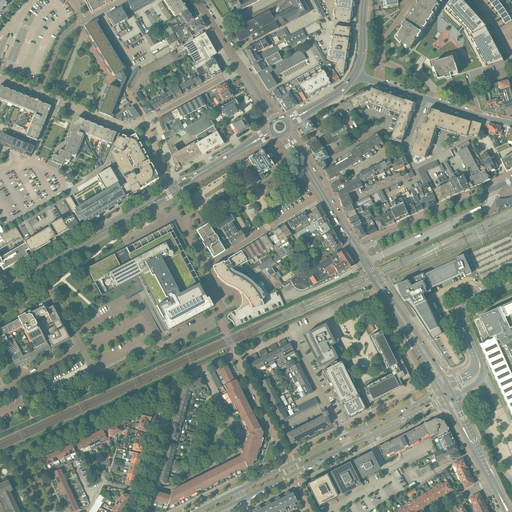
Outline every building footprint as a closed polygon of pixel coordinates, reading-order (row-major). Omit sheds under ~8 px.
[(83,0),(88,8),(91,13),(115,0),(83,0)] [(140,0),(130,0),(127,2),(130,6),(128,8),(130,11),(132,10),(149,1),(149,0),(149,1),(148,0),(144,0),(141,2),(140,0)] [(171,0),(167,3),(172,10),(183,2),(181,0),(171,0)] [(229,0),(230,2),(228,3),(230,8),(235,6),(238,11),(260,0),(229,0)] [(252,42),(256,40),(278,29),(277,27),(280,25),(281,27),(309,12),(302,0),(289,0),(293,7),(272,18),(269,11),(239,26),(236,28),(232,30),(239,43),(243,41),(243,40),(245,39),(246,39),(250,37),(252,42)] [(317,0),(313,0),(323,18),(322,18),(322,19),(326,17),(323,12),(322,9),(319,4),(317,0)] [(352,0),(336,0),(334,21),(349,23),(352,0)] [(445,78),(446,80),(452,78),(452,77),(454,76),(458,75),(459,76),(484,68),(486,67),(485,67),(466,30),(466,29),(465,28),(462,25),(461,25),(461,24),(453,17),(445,9),(446,9),(448,6),(454,0),(419,0),(417,3),(418,4),(412,13),(406,23),(405,22),(402,27),(403,28),(396,39),(395,38),(395,39),(396,40),(395,41),(401,45),(402,43),(406,46),(405,48),(410,51),(412,52),(413,51),(416,52),(420,55),(423,57),(426,59),(423,63),(432,69),(432,70),(433,73),(434,77),(437,76),(438,80),(445,78)] [(454,0),(448,6),(460,19),(473,34),(471,35),(481,54),(487,66),(488,67),(504,62),(504,61),(501,55),(501,56),(500,54),(499,53),(500,53),(499,53),(499,52),(498,50),(498,49),(497,50),(496,47),(496,46),(494,44),(495,44),(494,43),(493,41),(493,40),(492,40),(491,38),(491,37),(489,34),(490,34),(489,33),(489,34),(488,32),(488,31),(488,30),(487,30),(486,28),(486,27),(487,27),(462,0),(454,0)] [(493,6),(495,8),(505,0),(497,0),(492,5),(493,6)] [(496,10),(498,12),(509,4),(506,0),(505,0),(495,8),(496,10)] [(188,9),(183,2),(172,10),(176,17),(177,16),(188,9)] [(498,14),(500,16),(511,9),(509,5),(509,4),(498,12),(498,14)] [(122,6),(119,8),(106,15),(113,27),(125,20),(129,18),(122,6)] [(177,23),(191,14),(188,9),(177,16),(179,18),(175,20),(177,23)] [(501,17),(501,18),(503,20),(511,14),(511,9),(500,16),(501,17)] [(194,19),(191,14),(177,23),(173,25),(170,27),(174,33),(182,28),(183,26),(194,19)] [(504,22),(505,25),(511,20),(511,14),(503,20),(504,22)] [(98,22),(97,19),(84,27),(116,79),(115,81),(120,84),(123,85),(125,78),(122,72),(123,71),(94,24),(98,22)] [(183,28),(165,39),(168,46),(169,45),(169,46),(184,37),(190,33),(193,31),(193,30),(203,24),(200,19),(196,22),(186,28),(185,27),(183,28)] [(169,46),(172,52),(177,49),(185,45),(190,42),(194,40),(200,36),(204,33),(202,30),(206,28),(203,24),(193,30),(193,31),(190,33),(184,37),(169,46)] [(349,28),(334,26),(329,61),(335,62),(334,68),(340,76),(343,74),(349,28)] [(306,37),(302,29),(289,36),(284,39),(288,46),(306,37)] [(285,34),(283,30),(275,33),(278,38),(285,34)] [(185,45),(177,49),(179,53),(186,49),(195,64),(193,65),(195,70),(207,63),(214,59),(212,56),(216,54),(205,33),(194,40),(190,42),(185,45)] [(245,49),(249,57),(274,44),(270,36),(274,34),(245,49)] [(152,36),(146,39),(151,47),(157,43),(154,38),(156,36),(153,38),(152,36)] [(255,56),(254,54),(249,57),(251,62),(251,63),(252,65),(253,65),(280,51),(276,45),(255,56)] [(301,50),(281,60),(274,64),(276,68),(272,70),(270,67),(258,73),(257,74),(268,90),(272,87),(278,83),(275,77),(306,59),(301,50)] [(277,52),(263,60),(261,61),(261,62),(252,67),(257,74),(258,73),(270,67),(274,64),(281,60),(277,52)] [(207,63),(195,70),(200,78),(203,83),(212,78),(222,73),(214,59),(207,63)] [(296,79),(299,84),(308,99),(314,95),(325,88),(331,84),(324,73),(321,68),(320,65),(296,79)] [(333,69),(328,71),(335,82),(339,80),(333,69)] [(328,70),(324,73),(331,84),(335,82),(328,71),(328,70)] [(202,83),(200,79),(198,77),(197,77),(195,74),(190,76),(193,80),(194,82),(196,87),(197,86),(198,87),(199,86),(199,85),(202,84),(202,83)] [(192,89),(193,89),(194,89),(194,88),(195,87),(193,83),(191,80),(188,82),(187,80),(188,79),(186,75),(182,77),(185,82),(190,90),(192,89)] [(185,93),(186,93),(187,93),(187,92),(190,90),(185,82),(182,77),(180,78),(182,82),(183,82),(184,84),(180,86),(182,89),(184,93),(185,93)] [(511,78),(499,83),(494,85),(495,89),(493,89),(495,98),(500,97),(501,102),(500,103),(498,103),(499,107),(500,109),(503,108),(503,109),(511,106),(511,78)] [(296,79),(284,85),(276,89),(272,92),(269,94),(275,101),(277,99),(294,88),(299,84),(296,79)] [(179,86),(176,80),(173,82),(176,88),(175,88),(174,86),(172,87),(173,89),(172,90),(174,93),(177,97),(182,94),(178,87),(179,86)] [(214,98),(215,98),(219,95),(226,92),(229,90),(228,87),(228,86),(227,84),(226,84),(225,83),(216,88),(218,92),(218,93),(215,95),(216,97),(214,98)] [(171,101),(173,100),(173,99),(176,98),(173,93),(172,90),(169,84),(167,86),(170,91),(166,94),(170,101),(171,101)] [(307,99),(308,99),(299,84),(294,88),(297,92),(300,97),(303,102),(304,101),(305,101),(306,100),(307,99)] [(3,87),(0,85),(0,98),(36,113),(35,117),(34,117),(26,136),(37,141),(37,140),(36,140),(37,138),(38,138),(40,134),(39,134),(40,131),(41,132),(42,128),(42,127),(42,125),(43,125),(48,114),(47,114),(48,112),(49,112),(51,106),(44,104),(41,103),(42,103),(38,101),(37,102),(35,101),(35,100),(31,98),(31,99),(29,98),(29,97),(25,96),(25,97),(22,96),(22,95),(18,93),(18,94),(16,93),(16,92),(12,91),(9,90),(10,90),(6,88),(5,89),(3,88),(3,87)] [(119,89),(110,85),(99,112),(112,118),(114,115),(109,113),(119,89)] [(294,88),(277,99),(280,104),(291,96),(294,94),(296,93),(297,92),(294,88)] [(382,93),(382,92),(378,91),(379,89),(379,88),(377,88),(376,88),(376,90),(372,88),(370,92),(368,91),(365,92),(368,99),(368,100),(401,113),(405,100),(402,99),(402,97),(400,96),(399,96),(399,98),(391,95),(392,94),(392,93),(390,92),(389,93),(388,94),(385,93),(384,94),(382,93)] [(164,104),(165,104),(166,104),(166,103),(169,101),(164,93),(165,92),(163,89),(161,90),(163,93),(162,94),(161,91),(159,91),(157,92),(159,96),(159,97),(163,104),(164,104)] [(216,106),(223,103),(223,102),(233,97),(231,94),(232,92),(231,91),(229,91),(229,90),(226,92),(219,95),(215,98),(216,101),(214,103),(216,106)] [(349,98),(354,108),(367,102),(368,100),(368,99),(365,92),(364,91),(359,93),(359,94),(355,97),(354,95),(349,98)] [(144,100),(139,92),(133,96),(138,104),(144,100)] [(210,100),(206,93),(202,96),(205,103),(210,100)] [(294,94),(291,96),(280,104),(286,112),(302,102),(296,93),(294,94)] [(196,99),(201,108),(204,106),(205,109),(207,108),(201,96),(196,99)] [(150,102),(154,110),(164,105),(163,104),(159,97),(149,102),(149,103),(150,102)] [(201,108),(196,99),(191,101),(196,110),(199,109),(201,112),(202,111),(201,108)] [(494,109),(494,108),(499,107),(498,103),(500,103),(499,99),(487,102),(490,110),(491,110),(493,110),(494,109)] [(211,110),(212,112),(214,115),(220,111),(223,115),(224,115),(227,119),(235,114),(240,112),(236,105),(237,104),(235,100),(225,106),(223,103),(211,110)] [(401,113),(392,138),(397,139),(396,141),(402,143),(406,132),(405,131),(406,127),(407,127),(408,124),(408,123),(409,119),(411,119),(413,114),(411,113),(413,109),(414,109),(416,104),(405,100),(401,113)] [(191,101),(187,104),(192,113),(194,111),(196,114),(198,113),(196,110),(191,101)] [(153,110),(154,110),(150,102),(149,103),(149,102),(146,104),(140,107),(145,115),(151,112),(152,112),(153,112),(153,111),(153,110)] [(187,104),(182,106),(187,115),(190,114),(191,117),(193,116),(192,113),(187,104)] [(126,117),(123,117),(123,121),(134,121),(140,118),(140,116),(133,106),(126,111),(128,114),(126,115),(126,117)] [(189,118),(187,115),(182,106),(178,109),(182,118),(185,116),(187,119),(189,118)] [(441,112),(429,108),(428,114),(429,114),(428,116),(427,116),(425,123),(436,126),(440,113),(441,112)] [(177,125),(180,130),(184,128),(182,126),(178,118),(180,116),(177,109),(171,112),(177,124),(177,125)] [(175,126),(177,125),(177,124),(172,115),(171,112),(166,115),(169,122),(172,121),(175,126)] [(446,129),(450,116),(447,115),(447,114),(444,113),(444,114),(440,113),(436,126),(446,129)] [(169,122),(166,115),(160,118),(164,125),(165,125),(170,122),(169,122)] [(185,128),(190,136),(195,136),(198,140),(194,142),(202,155),(214,148),(223,143),(222,141),(227,138),(222,129),(217,132),(213,125),(207,115),(185,128)] [(457,132),(461,119),(457,118),(457,117),(454,116),(454,117),(450,116),(446,129),(457,132)] [(84,120),(77,117),(75,123),(76,123),(75,125),(74,125),(70,136),(69,139),(69,138),(67,142),(68,143),(67,145),(66,145),(64,149),(65,149),(64,151),(60,150),(58,154),(59,155),(58,158),(53,156),(52,160),(52,161),(51,161),(52,162),(51,163),(61,168),(64,161),(67,163),(70,156),(73,158),(79,145),(83,133),(107,142),(112,144),(116,133),(112,131),(112,132),(109,131),(110,130),(106,129),(105,129),(103,129),(103,128),(99,126),(99,127),(97,126),(97,125),(93,124),(90,123),(91,123),(87,121),(86,122),(84,121),(84,120)] [(231,123),(222,129),(227,138),(235,134),(236,135),(249,127),(246,123),(245,124),(244,122),(245,121),(243,117),(232,124),(231,123)] [(171,136),(180,130),(177,125),(175,126),(172,127),(168,129),(165,125),(164,125),(160,118),(159,119),(158,120),(164,135),(165,139),(171,136)] [(309,120),(306,121),(306,122),(303,124),(303,123),(301,125),(299,126),(300,126),(306,136),(310,133),(311,133),(313,132),(313,131),(316,130),(316,129),(321,126),(318,122),(316,123),(315,122),(315,121),(314,119),(313,119),(313,118),(310,120),(310,119),(309,120)] [(467,136),(468,133),(471,121),(471,122),(467,121),(468,120),(465,119),(464,120),(461,119),(457,132),(467,136)] [(478,136),(482,124),(478,123),(478,122),(475,121),(475,122),(471,121),(468,133),(478,136)] [(433,138),(436,126),(425,123),(425,124),(422,123),(421,127),(420,127),(419,130),(420,130),(419,134),(433,138)] [(489,133),(494,134),(496,125),(488,124),(488,128),(489,128),(489,133)] [(496,125),(494,134),(501,136),(502,130),(500,130),(501,126),(496,125)] [(511,128),(508,127),(506,137),(508,143),(496,149),(507,172),(511,169),(511,128)] [(344,132),(346,131),(345,130),(333,137),(331,133),(319,140),(317,141),(315,138),(308,142),(307,143),(307,144),(308,146),(309,146),(314,154),(324,148),(328,146),(334,143),(339,140),(346,136),(344,132)] [(118,134),(111,152),(117,163),(119,167),(123,176),(131,190),(133,194),(134,193),(133,193),(135,192),(136,191),(136,192),(137,191),(138,190),(139,190),(140,190),(143,188),(143,187),(144,187),(143,187),(145,186),(146,186),(156,180),(158,178),(157,176),(157,175),(155,170),(154,171),(154,170),(153,169),(153,168),(151,164),(150,164),(151,163),(149,161),(148,161),(149,160),(147,156),(147,157),(147,156),(146,156),(145,154),(146,153),(143,149),(143,150),(143,149),(142,147),(140,143),(139,142),(139,143),(138,140),(135,134),(130,137),(129,139),(128,139),(129,137),(127,136),(126,138),(126,137),(122,135),(118,134)] [(384,145),(378,134),(368,139),(369,141),(375,150),(378,148),(379,150),(381,149),(381,148),(380,147),(384,145)] [(416,144),(430,148),(433,138),(419,134),(418,137),(417,137),(416,140),(417,140),(416,144)] [(7,136),(7,138),(4,145),(9,148),(12,140),(10,139),(11,138),(7,136)] [(13,139),(12,140),(9,148),(14,150),(17,142),(15,142),(16,140),(13,139)] [(18,141),(17,142),(14,150),(20,152),(23,145),(21,144),(21,142),(18,141)] [(369,141),(360,146),(366,157),(369,155),(370,157),(371,157),(373,156),(373,155),(372,154),(376,152),(375,150),(369,141)] [(175,147),(169,150),(171,155),(171,156),(172,159),(174,165),(175,166),(174,166),(175,167),(176,169),(176,170),(177,170),(180,168),(184,166),(189,163),(202,155),(194,142),(181,150),(180,148),(177,150),(175,147)] [(479,170),(478,169),(477,167),(469,150),(467,146),(469,144),(468,142),(460,146),(462,150),(458,152),(466,168),(464,168),(469,178),(471,183),(473,187),(484,182),(479,170)] [(23,143),(23,145),(20,152),(25,154),(28,147),(26,146),(27,144),(23,143)] [(412,150),(411,154),(425,158),(428,148),(429,148),(430,148),(416,144),(415,143),(413,147),(412,150)] [(31,156),(34,149),(31,148),(32,147),(29,145),(28,147),(25,154),(31,156)] [(363,159),(366,157),(360,146),(350,151),(352,155),(356,163),(357,164),(358,164),(357,162),(360,161),(361,162),(362,162),(363,161),(364,161),(363,159)] [(264,148),(261,148),(261,149),(259,150),(258,153),(254,156),(253,155),(248,158),(248,159),(245,161),(255,177),(259,175),(261,178),(263,177),(261,174),(263,173),(270,169),(269,169),(274,166),(263,149),(264,148)] [(314,154),(320,163),(325,160),(329,157),(324,148),(314,154)] [(490,159),(487,153),(481,156),(486,168),(487,168),(488,171),(490,170),(491,171),(495,169),(495,168),(497,167),(497,166),(497,164),(498,164),(497,162),(496,163),(495,162),(496,161),(494,158),(494,157),(493,157),(490,159)] [(352,165),(356,163),(352,155),(327,169),(326,173),(325,173),(327,176),(327,178),(328,180),(330,181),(337,176),(339,175),(339,174),(353,166),(352,165)] [(405,156),(401,158),(405,167),(409,165),(405,156)] [(401,158),(396,161),(400,169),(405,167),(401,158)] [(394,168),(392,163),(390,159),(385,161),(389,170),(394,168)] [(320,163),(319,163),(319,165),(320,167),(322,168),(324,171),(327,167),(326,166),(327,165),(328,164),(325,160),(320,163)] [(385,161),(381,164),(385,172),(389,170),(385,161)] [(396,161),(392,163),(394,168),(396,171),(400,169),(396,161)] [(381,164),(376,166),(380,174),(385,172),(381,164)] [(376,166),(371,168),(375,176),(380,174),(376,166)] [(425,166),(418,169),(420,174),(426,172),(427,171),(425,166)] [(70,196),(66,199),(73,210),(75,214),(76,215),(75,215),(75,216),(76,215),(77,218),(79,221),(80,222),(81,225),(82,224),(88,220),(122,201),(122,200),(130,195),(132,194),(133,194),(131,190),(123,176),(119,167),(112,170),(110,167),(97,175),(97,176),(100,180),(106,190),(77,207),(70,197),(70,196)] [(478,169),(479,170),(484,182),(490,179),(484,167),(480,169),(479,168),(478,169)] [(367,170),(371,179),(375,176),(371,168),(367,170)] [(367,170),(362,172),(366,181),(371,179),(367,170)] [(415,176),(412,171),(408,173),(407,172),(403,175),(405,181),(407,180),(408,180),(410,179),(410,178),(415,176)] [(362,172),(357,175),(358,176),(361,183),(366,181),(362,172)] [(445,176),(445,175),(437,179),(440,185),(441,188),(437,190),(439,194),(436,195),(437,196),(440,202),(456,195),(452,188),(448,181),(445,176)] [(445,175),(445,176),(448,181),(452,188),(456,195),(458,194),(460,194),(460,193),(464,191),(461,184),(458,178),(457,178),(456,178),(455,179),(449,181),(447,178),(445,175)] [(470,189),(470,188),(473,187),(471,183),(468,184),(464,175),(458,178),(461,184),(464,191),(470,189)] [(352,180),(344,184),(349,194),(363,187),(361,183),(358,176),(353,179),(353,180),(352,180)] [(343,209),(354,204),(349,194),(344,184),(342,181),(340,180),(332,183),(331,186),(334,193),(336,193),(341,203),(340,203),(343,209)] [(430,188),(422,192),(429,207),(437,204),(438,203),(435,197),(437,196),(436,195),(430,181),(428,182),(430,188)] [(391,186),(392,190),(403,186),(401,182),(391,186)] [(419,186),(422,192),(430,188),(428,182),(425,184),(419,186)] [(26,196),(7,208),(15,222),(53,199),(45,185),(30,194),(31,195),(27,197),(26,196)] [(422,192),(419,186),(416,188),(419,194),(417,195),(420,201),(424,210),(429,207),(422,192)] [(387,201),(382,191),(377,193),(382,203),(387,201)] [(418,212),(424,210),(420,201),(415,191),(412,193),(414,197),(413,197),(416,203),(414,204),(418,212)] [(395,205),(396,206),(391,209),(392,211),(396,219),(397,222),(399,221),(399,220),(408,216),(409,217),(410,216),(407,209),(400,195),(399,193),(395,196),(397,200),(394,201),(391,203),(393,206),(395,205)] [(354,204),(343,209),(346,215),(351,212),(352,212),(364,207),(367,205),(369,209),(374,206),(370,197),(369,196),(353,204),(354,204)] [(511,206),(511,196),(511,197),(510,197),(509,198),(508,198),(505,199),(504,199),(501,199),(500,199),(499,199),(498,200),(497,201),(497,202),(496,202),(496,203),(496,204),(496,205),(497,206),(497,207),(498,207),(499,208),(499,210),(498,211),(499,212),(511,206)] [(256,205),(252,204),(249,206),(248,210),(250,214),(254,215),(258,212),(259,208),(256,205)] [(294,234),(316,221),(325,216),(319,205),(311,210),(312,212),(307,215),(305,213),(287,222),(291,229),(294,234)] [(407,209),(410,216),(417,213),(414,206),(412,206),(412,205),(409,206),(409,208),(407,209)] [(363,212),(365,211),(364,207),(352,212),(351,212),(346,215),(348,219),(358,214),(363,212)] [(348,219),(351,224),(371,214),(368,209),(365,211),(363,212),(358,214),(348,219)] [(234,220),(228,211),(210,222),(213,228),(214,227),(220,237),(225,234),(232,247),(246,239),(241,231),(238,232),(231,222),(234,220)] [(394,220),(396,219),(392,211),(389,212),(382,215),(383,219),(387,227),(395,223),(394,220)] [(72,215),(63,221),(68,229),(69,231),(79,226),(78,224),(79,223),(80,222),(79,221),(77,218),(76,215),(75,216),(75,215),(76,215),(75,214),(74,215),(72,215)] [(371,214),(351,224),(354,229),(363,224),(363,225),(372,221),(370,217),(372,216),(371,214)] [(387,227),(383,219),(382,219),(380,215),(374,218),(380,230),(387,227)] [(327,223),(328,222),(325,216),(323,217),(316,221),(316,222),(297,234),(300,239),(321,227),(327,223)] [(43,230),(24,241),(32,253),(35,251),(50,242),(51,242),(50,241),(55,238),(55,237),(56,237),(68,230),(68,229),(63,221),(61,218),(48,225),(49,227),(47,228),(43,230)] [(327,223),(321,227),(316,231),(318,234),(319,237),(324,234),(332,228),(328,222),(327,223)] [(363,227),(362,226),(363,225),(363,224),(354,229),(358,238),(360,239),(361,239),(378,231),(376,227),(373,222),(370,223),(368,224),(369,227),(365,229),(364,226),(363,227)] [(215,235),(208,224),(197,231),(203,242),(202,243),(205,248),(206,247),(213,258),(224,251),(218,240),(219,239),(216,234),(215,235)] [(288,230),(284,224),(281,226),(281,227),(279,228),(285,239),(286,240),(292,236),(288,230)] [(280,244),(287,255),(293,251),(286,240),(285,239),(279,228),(278,228),(272,231),(280,244)] [(320,240),(322,244),(335,235),(332,230),(324,234),(322,236),(319,238),(318,237),(312,241),(313,243),(317,241),(318,242),(320,240)] [(0,272),(2,271),(3,271),(2,270),(6,268),(7,268),(12,265),(16,263),(17,262),(21,260),(25,257),(26,257),(26,256),(25,255),(25,254),(24,254),(22,250),(22,249),(22,250),(19,246),(19,245),(17,241),(16,240),(15,239),(15,238),(14,238),(10,231),(0,236),(0,272)] [(273,247),(278,256),(281,259),(287,255),(280,244),(272,231),(266,235),(270,242),(273,247)] [(139,276),(138,275),(140,274),(148,290),(148,291),(147,291),(147,292),(148,292),(148,293),(149,293),(150,293),(157,306),(156,306),(163,318),(165,321),(163,322),(167,330),(213,306),(208,298),(206,299),(205,296),(199,284),(197,285),(180,253),(181,253),(170,232),(138,249),(138,250),(130,254),(127,248),(126,248),(88,268),(102,295),(101,295),(102,296),(139,276)] [(269,249),(270,249),(269,247),(271,246),(272,247),(273,247),(270,242),(266,235),(259,239),(263,245),(266,250),(268,253),(270,252),(269,249)] [(328,247),(338,241),(335,235),(322,244),(323,246),(325,245),(327,247),(328,247)] [(257,255),(266,250),(263,245),(259,239),(250,245),(257,256),(257,255)] [(342,246),(338,241),(328,247),(330,251),(329,251),(331,253),(342,246)] [(257,256),(250,245),(241,251),(247,261),(257,256)] [(356,264),(346,248),(338,254),(337,253),(331,257),(329,253),(314,263),(299,273),(282,285),(284,287),(291,282),(293,284),(292,285),(293,285),(294,286),(294,287),(295,287),(295,288),(296,288),(297,289),(298,289),(299,290),(300,290),(301,290),(302,290),(303,290),(304,290),(304,289),(305,289),(306,289),(307,288),(307,289),(308,288),(308,287),(310,286),(310,287),(319,281),(320,283),(323,282),(324,282),(323,282),(324,282),(323,281),(326,280),(326,281),(327,281),(327,280),(329,279),(330,279),(333,278),(334,278),(333,277),(334,277),(335,277),(336,276),(338,275),(338,274),(339,274),(340,274),(344,272),(356,264)] [(252,309),(264,306),(264,305),(263,303),(262,302),(262,301),(262,300),(261,298),(260,297),(259,296),(260,295),(259,293),(258,292),(257,290),(256,289),(255,288),(254,287),(252,285),(250,283),(249,282),(248,281),(247,280),(245,279),(244,278),(242,277),(241,276),(240,276),(239,276),(238,275),(236,275),(234,274),(233,273),(233,274),(232,274),(230,273),(229,272),(228,271),(230,270),(232,268),(233,270),(242,265),(247,261),(241,251),(227,259),(228,261),(224,263),(223,262),(213,267),(213,269),(214,271),(216,274),(217,276),(218,277),(219,278),(219,279),(220,280),(222,281),(223,283),(225,284),(226,285),(227,285),(229,286),(235,289),(236,289),(236,290),(237,290),(238,291),(239,292),(240,293),(241,294),(241,295),(242,296),(242,297),(242,298),(242,299),(242,300),(242,301),(242,302),(242,303),(242,304),(241,304),(241,305),(241,306),(240,307),(239,307),(237,309),(250,303),(251,305),(251,307),(252,307),(252,309)] [(413,309),(433,340),(442,333),(426,297),(425,297),(426,296),(425,294),(432,291),(430,286),(433,284),(434,286),(440,284),(442,283),(461,274),(464,272),(465,276),(472,273),(464,254),(455,258),(456,261),(431,273),(430,270),(402,283),(400,284),(398,285),(399,287),(399,288),(399,289),(400,291),(400,293),(401,294),(401,295),(402,296),(403,297),(403,298),(404,299),(405,300),(406,301),(408,300),(409,301),(408,302),(408,303),(409,303),(409,304),(410,304),(410,303),(413,309)] [(274,263),(271,258),(269,259),(268,260),(266,261),(265,262),(264,262),(262,263),(261,264),(259,265),(258,266),(257,267),(255,268),(254,269),(252,270),(255,275),(256,274),(274,263)] [(268,278),(275,274),(274,272),(272,268),(266,271),(269,277),(268,278)] [(511,302),(480,316),(491,341),(482,345),(478,338),(477,338),(480,346),(481,345),(511,413),(511,302)] [(44,306),(40,308),(39,308),(31,313),(30,310),(21,315),(20,316),(18,317),(19,319),(0,328),(0,329),(3,335),(2,336),(1,337),(17,367),(17,366),(24,363),(50,349),(45,340),(44,338),(39,328),(35,320),(44,315),(45,317),(46,317),(49,316),(57,331),(52,333),(53,334),(48,336),(49,339),(49,340),(53,348),(54,347),(59,344),(64,342),(70,339),(64,329),(54,308),(53,306),(49,308),(48,307),(46,307),(45,307),(44,306)] [(325,324),(307,333),(320,358),(316,360),(320,368),(337,359),(331,346),(335,344),(325,324)] [(381,332),(381,331),(380,332),(379,331),(371,336),(387,369),(390,367),(392,371),(391,372),(391,373),(366,386),(363,387),(366,392),(365,393),(366,394),(365,394),(370,403),(402,386),(400,382),(410,377),(397,351),(393,353),(383,334),(382,332),(381,332)] [(290,343),(285,346),(290,356),(295,353),(290,343)] [(285,358),(290,356),(285,346),(280,348),(285,358)] [(280,348),(275,351),(279,358),(281,362),(286,360),(285,358),(280,348)] [(270,353),(274,361),(279,358),(275,351),(270,353)] [(270,353),(265,355),(270,365),(275,363),(274,361),(270,353)] [(265,355),(260,358),(266,368),(266,369),(271,367),(270,365),(265,355)] [(260,358),(256,360),(261,370),(261,371),(266,368),(260,358)] [(354,416),(360,413),(367,410),(360,394),(347,368),(342,358),(330,364),(331,366),(322,370),(326,379),(338,403),(347,420),(354,416)] [(256,373),(261,370),(256,360),(251,363),(256,373)] [(290,373),(301,368),(298,363),(288,368),(290,373)] [(227,365),(219,370),(221,375),(230,370),(227,365)] [(301,368),(290,373),(292,378),(303,372),(302,370),(303,369),(302,367),(301,368)] [(232,375),(230,370),(221,375),(223,379),(232,375)] [(292,378),(295,383),(307,377),(306,375),(305,375),(303,372),(292,378)] [(234,380),(232,375),(223,379),(226,384),(234,380)] [(260,382),(262,386),(271,382),(269,380),(271,379),(270,377),(260,382)] [(307,377),(295,383),(298,387),(308,382),(307,379),(308,379),(307,377)] [(198,379),(195,380),(201,393),(203,392),(201,387),(204,386),(201,378),(200,378),(198,378),(198,379)] [(191,382),(190,383),(194,391),(197,389),(199,393),(201,393),(195,380),(193,381),(192,381),(191,382)] [(234,380),(226,384),(222,386),(225,391),(227,390),(228,392),(226,393),(228,398),(241,392),(234,380)] [(271,382),(262,386),(265,391),(273,387),(275,387),(274,384),(272,385),(271,382)] [(298,387),(297,387),(300,392),(301,391),(301,392),(312,386),(311,384),(309,385),(308,382),(298,387)] [(183,386),(181,393),(190,396),(196,397),(196,396),(194,391),(190,383),(184,385),(183,386)] [(313,388),(312,386),(301,392),(304,397),(313,392),(311,389),(313,388)] [(267,396),(275,392),(273,387),(265,391),(267,396)] [(247,404),(241,392),(228,398),(231,403),(233,402),(234,405),(236,404),(238,408),(247,404)] [(267,397),(266,397),(267,399),(268,399),(270,401),(278,397),(275,392),(267,396),(267,397)] [(180,396),(180,399),(193,403),(193,401),(189,399),(190,396),(181,393),(181,394),(180,396)] [(278,397),(270,401),(271,404),(270,405),(271,407),(272,406),(280,402),(282,401),(279,396),(278,397)] [(178,402),(178,403),(178,404),(178,405),(187,407),(188,403),(192,405),(193,403),(180,399),(179,401),(178,402)] [(272,406),(271,407),(272,409),(273,408),(275,411),(283,407),(285,406),(283,401),(282,401),(280,402),(272,406)] [(290,416),(280,421),(286,433),(288,432),(283,422),(319,404),(318,402),(315,403),(313,405),(310,406),(307,408),(305,409),(302,410),(302,409),(299,411),(290,416)] [(241,422),(253,416),(247,404),(238,408),(244,420),(240,422),(241,422)] [(177,408),(177,410),(190,414),(190,412),(186,410),(187,407),(178,405),(177,406),(177,407),(177,408)] [(283,407),(275,411),(276,414),(275,414),(276,416),(285,411),(283,407)] [(324,417),(287,435),(291,444),(330,424),(326,416),(328,415),(326,411),(324,409),(321,411),(324,417)] [(142,415),(141,418),(150,420),(151,420),(152,420),(153,416),(152,415),(152,413),(149,412),(149,414),(139,411),(139,414),(142,415)] [(285,411),(276,416),(277,419),(278,418),(280,421),(290,416),(287,411),(285,412),(285,411)] [(183,418),(175,416),(174,417),(174,418),(174,419),(174,421),(186,425),(187,423),(182,422),(183,418)] [(259,428),(253,416),(241,422),(245,432),(247,431),(249,433),(256,430),(259,428)] [(149,426),(150,420),(141,418),(139,424),(149,426)] [(424,424),(430,436),(435,433),(437,434),(439,438),(450,432),(446,423),(444,424),(443,421),(441,422),(438,421),(438,419),(435,421),(434,419),(424,424)] [(126,429),(124,425),(123,421),(120,422),(120,423),(119,423),(118,423),(113,425),(117,434),(122,431),(126,429)] [(172,424),(172,426),(172,427),(180,429),(183,430),(184,427),(187,427),(187,425),(186,425),(174,421),(173,424),(172,424)] [(149,426),(139,424),(138,430),(147,432),(149,426)] [(430,436),(424,424),(379,447),(384,457),(388,455),(389,455),(394,452),(396,455),(398,454),(406,450),(406,451),(411,449),(411,447),(430,437),(430,436)] [(113,425),(105,429),(106,432),(109,437),(117,434),(113,425)] [(171,430),(170,433),(183,436),(184,434),(179,433),(180,429),(172,427),(171,428),(171,429),(171,430)] [(99,437),(101,443),(110,440),(106,432),(104,433),(103,430),(97,433),(98,434),(98,435),(99,437)] [(256,430),(249,433),(241,456),(242,457),(240,458),(239,458),(171,492),(170,495),(155,491),(152,500),(171,505),(180,501),(179,499),(188,494),(189,496),(192,495),(191,493),(210,483),(211,485),(213,484),(212,482),(243,467),(244,468),(247,467),(245,463),(251,465),(252,460),(254,461),(255,460),(254,460),(261,437),(262,438),(262,437),(260,437),(262,431),(256,430)] [(136,438),(145,440),(147,434),(137,432),(136,438)] [(439,438),(438,438),(439,441),(440,440),(445,449),(447,448),(456,444),(453,438),(450,432),(450,433),(450,432),(439,438)] [(102,445),(101,443),(99,437),(98,435),(98,434),(97,433),(91,435),(96,447),(102,445)] [(169,435),(169,437),(169,438),(174,440),(177,441),(178,438),(184,439),(185,437),(183,436),(170,433),(170,435),(169,435)] [(91,435),(85,438),(87,442),(89,446),(91,451),(97,448),(96,447),(91,435)] [(87,442),(85,438),(79,441),(80,442),(76,444),(79,450),(82,448),(83,449),(89,446),(87,442)] [(134,444),(144,446),(145,440),(136,438),(134,444)] [(168,442),(166,448),(179,452),(180,450),(181,446),(176,444),(168,442)] [(72,444),(66,447),(70,455),(75,452),(72,444)] [(142,452),(144,446),(134,444),(133,450),(142,452)] [(445,449),(434,454),(437,460),(450,454),(459,449),(456,444),(447,448),(445,449)] [(66,447),(60,449),(64,457),(70,455),(66,447)] [(55,452),(58,460),(64,457),(60,449),(55,452)] [(450,454),(453,460),(462,456),(459,449),(450,454)] [(123,453),(123,455),(124,455),(124,456),(140,460),(142,454),(129,451),(128,454),(123,453)] [(52,463),(58,460),(55,452),(49,455),(52,463)] [(107,457),(102,460),(105,468),(109,467),(110,462),(108,459),(108,458),(105,452),(107,457)] [(359,458),(354,461),(362,478),(368,475),(369,476),(374,474),(373,472),(379,469),(371,452),(365,455),(364,456),(362,455),(360,458),(359,458)] [(165,454),(163,459),(176,463),(177,460),(172,459),(173,456),(165,454)] [(437,460),(431,464),(431,465),(434,470),(453,460),(450,454),(437,460)] [(52,463),(49,455),(43,457),(47,465),(52,463)] [(139,465),(140,460),(124,456),(123,458),(131,460),(131,463),(139,465)] [(163,459),(162,465),(179,470),(180,468),(176,467),(176,465),(176,463),(163,459)] [(458,472),(466,468),(467,467),(463,459),(459,461),(455,463),(457,467),(459,471),(457,471),(458,472)] [(125,465),(125,467),(137,470),(139,465),(131,463),(126,462),(125,465)] [(360,485),(349,463),(346,465),(345,464),(334,470),(334,471),(331,472),(342,494),(360,485)] [(162,465),(160,471),(168,473),(169,470),(178,472),(178,474),(182,475),(183,471),(179,470),(162,465)] [(128,474),(136,476),(137,470),(125,467),(124,469),(129,470),(128,474)] [(458,472),(461,479),(470,475),(466,468),(458,472)] [(55,478),(63,475),(60,469),(52,472),(55,478)] [(168,473),(160,471),(158,476),(171,480),(172,478),(167,477),(168,473)] [(58,484),(66,480),(63,475),(55,478),(58,484)] [(316,478),(315,480),(308,484),(319,505),(337,496),(326,475),(319,478),(316,478)] [(474,483),(470,475),(461,479),(465,488),(474,483)] [(171,482),(171,480),(158,476),(157,482),(165,485),(166,481),(171,482)] [(125,484),(131,486),(132,486),(133,486),(135,481),(122,478),(121,480),(126,481),(125,484)] [(60,490),(68,486),(66,480),(58,484),(60,490)] [(0,511),(18,511),(12,497),(11,495),(9,491),(12,490),(8,481),(1,484),(0,481),(0,494),(0,495),(0,511)] [(442,482),(441,483),(447,492),(453,489),(447,481),(443,484),(442,482)] [(434,483),(441,495),(446,492),(447,493),(447,492),(441,483),(441,482),(437,484),(435,482),(434,483)] [(436,498),(441,495),(434,483),(433,483),(431,484),(433,488),(435,487),(435,488),(431,490),(436,498)] [(71,492),(68,486),(60,490),(63,495),(71,492)] [(294,489),(253,510),(253,511),(282,511),(300,503),(294,489)] [(431,502),(436,498),(431,490),(426,493),(426,492),(425,492),(431,502)] [(66,501),(74,497),(71,492),(63,495),(66,501)] [(422,496),(420,497),(425,505),(431,502),(425,492),(424,493),(424,492),(421,493),(422,496)] [(116,495),(115,497),(126,504),(131,495),(122,493),(120,497),(116,495)] [(487,509),(481,497),(479,494),(470,498),(477,511),(489,511),(488,509),(487,509)] [(68,507),(76,503),(74,497),(66,501),(68,507)] [(116,504),(123,508),(126,504),(115,497),(114,499),(117,501),(116,504)] [(420,508),(425,505),(420,497),(416,500),(415,498),(414,499),(420,508)] [(414,511),(420,508),(414,499),(413,500),(414,501),(409,504),(414,511)] [(76,503),(68,507),(70,511),(72,511),(79,509),(76,503)] [(408,503),(403,506),(406,511),(414,511),(409,504),(408,503)]
